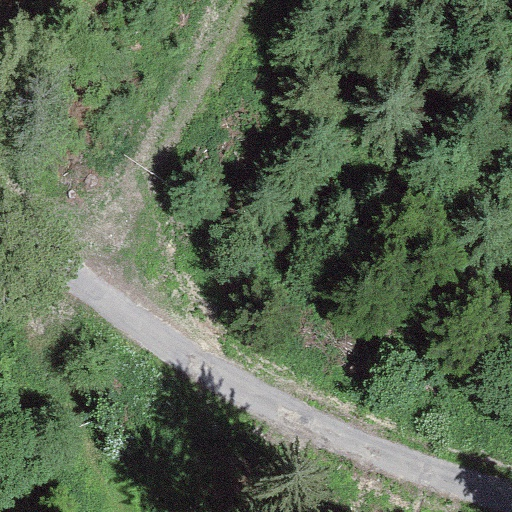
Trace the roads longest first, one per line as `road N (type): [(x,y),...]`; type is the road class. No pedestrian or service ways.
road 1 (track): [(0,223),(141,339),(247,403),(511,498)]
road 2 (track): [(250,0),(91,298)]
road 3 (track): [(220,387),(176,482),(188,511)]
